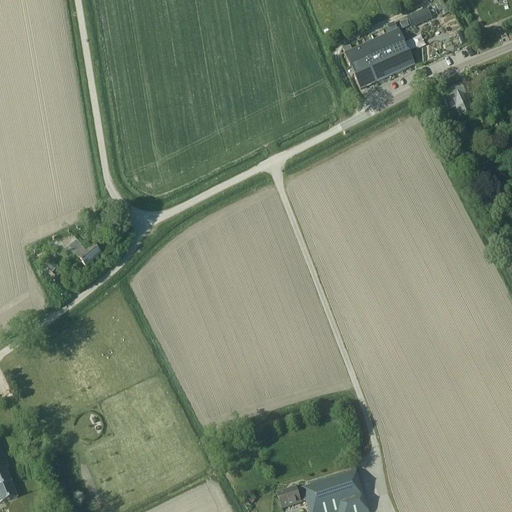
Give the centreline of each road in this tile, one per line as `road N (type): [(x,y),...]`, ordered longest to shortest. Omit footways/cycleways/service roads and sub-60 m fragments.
road 1 (tertiary): [(142,216),(178,209),(511,47)]
road 2 (tertiary): [(77,0),(106,176),(121,205),(142,216)]
road 3 (unclassified): [(0,352),(95,286),(131,249),(142,216)]
